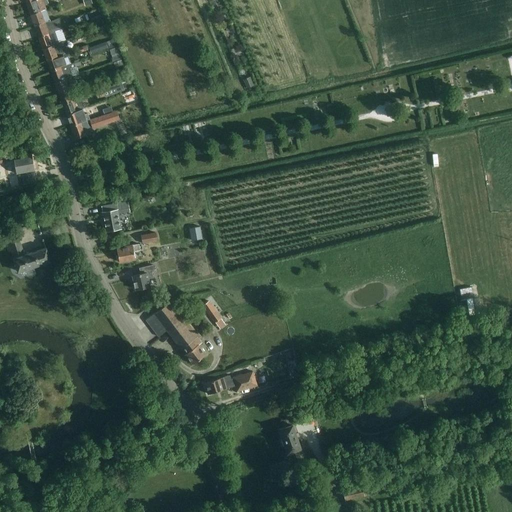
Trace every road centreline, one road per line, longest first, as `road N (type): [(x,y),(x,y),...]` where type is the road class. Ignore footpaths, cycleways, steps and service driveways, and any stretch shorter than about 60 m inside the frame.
road 1 (tertiary): [(190,408),(93,280),(6,0)]
road 2 (residential): [(190,408),(511,326)]
